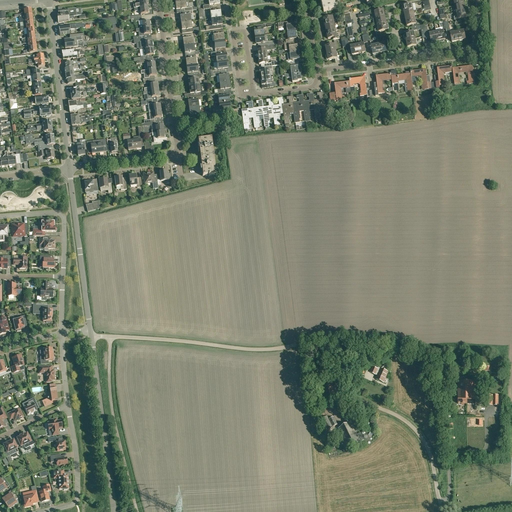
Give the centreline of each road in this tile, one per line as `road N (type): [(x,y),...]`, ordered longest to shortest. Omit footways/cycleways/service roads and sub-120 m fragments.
road 1 (unclassified): [(444,511),(423,438),(394,414),(347,394),(327,343),(237,349),(90,334)]
road 2 (residential): [(315,71),(471,51),(479,42),(477,0)]
road 3 (unclassified): [(114,511),(90,334)]
road 4 (unclassified): [(69,168),(48,0)]
road 5 (unclassified): [(90,334),(69,168)]
road 6 (residential): [(177,155),(157,0)]
road 7 (residential): [(241,95),(232,33),(246,31),(254,94)]
road 8 (residential): [(67,405),(76,503),(44,511)]
road 9 (residential): [(0,217),(61,214),(63,276)]
